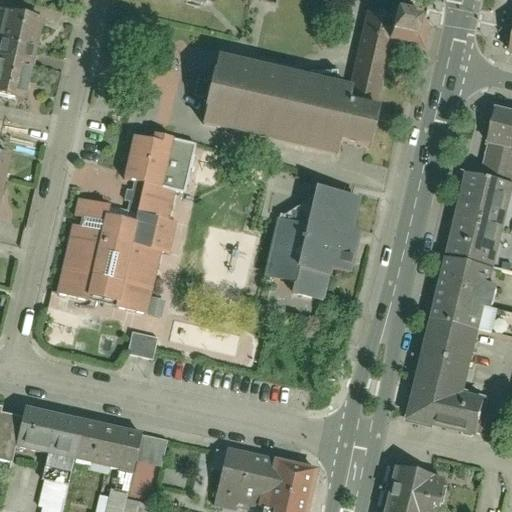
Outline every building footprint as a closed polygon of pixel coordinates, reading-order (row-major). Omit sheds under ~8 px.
[(45,0),(10,0),(0,49),(0,89),(26,95),(45,0)] [(216,55),(201,127),(336,158),(339,143),(369,150),(392,43),(426,50),(432,20),(393,12),(392,18),(366,12),(349,87),(216,55)] [(417,421),(419,421),(474,435),(485,389),(465,385),(478,330),(511,338),(511,309),(484,303),(506,211),(511,212),(511,119),(501,117),(489,168),(478,166),(417,421)] [(79,203),(58,296),(147,316),(161,254),(170,256),(177,224),(168,223),(175,194),(185,196),(196,147),(154,137),(153,145),(134,141),(125,182),(134,184),(132,194),(127,193),(124,204),(129,205),(127,214),(79,203)] [(19,152),(0,147),(0,205),(6,207),(19,152)] [(314,189),(305,227),(275,221),(263,280),(283,284),(281,294),(322,304),(330,270),(349,275),(359,233),(353,232),(360,200),(314,189)] [(131,334),(126,358),(151,364),(157,340),(131,334)] [(0,470),(1,470),(7,445),(43,453),(34,493),(59,498),(67,462),(123,474),(114,511),(146,511),(161,445),(0,406),(0,470)] [(261,511),(308,511),(318,472),(273,461),(226,451),(212,509),(224,511),(235,511),(237,507),(261,511)] [(433,511),(441,482),(397,471),(387,511),(433,511)]
